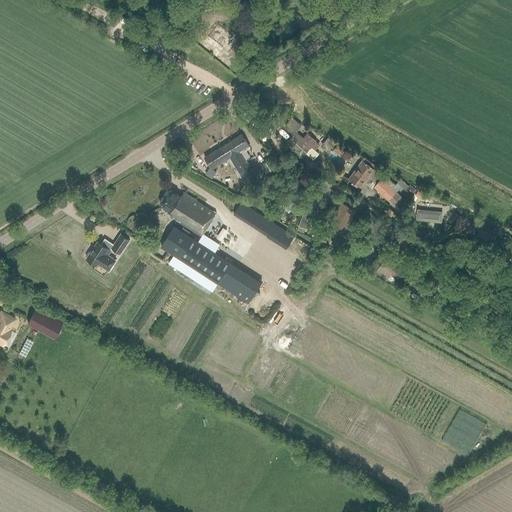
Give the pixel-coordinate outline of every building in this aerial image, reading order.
[(205,28),(198,39),(221,53),(228,41),(205,28)] [(301,125),(292,117),(283,126),(292,135),(301,125)] [(304,139),(296,132),(288,141),(297,149),(295,151),(301,157),(303,155),(304,156),(307,153),(314,161),(320,155),(315,150),(320,145),(308,134),(304,139)] [(247,186),(258,179),(242,154),(250,149),(241,134),(205,157),(213,170),(230,159),(247,186)] [(344,149),(336,144),(332,150),(340,155),(344,149)] [(363,186),(365,183),(368,184),(372,178),(374,180),(376,181),(382,172),(376,168),(377,166),(364,156),(349,177),(363,186)] [(277,168),(272,158),(261,165),(266,174),(277,168)] [(320,161),(307,161),(307,170),(320,170),(320,161)] [(376,181),(374,180),(372,178),(368,184),(376,193),(378,195),(380,193),(396,207),(404,197),(397,192),(402,185),(398,182),(395,185),(389,179),(385,175),(378,183),(376,181)] [(294,178),(289,184),(295,188),(300,182),(294,178)] [(270,200),(271,204),(273,204),(268,188),(256,192),(258,200),(264,198),(264,199),(265,198),(266,201),(270,200)] [(201,236),(216,213),(184,193),(181,197),(170,189),(160,205),(170,211),(168,213),(172,215),(171,217),(201,236)] [(292,211),(301,203),(291,191),(282,198),(292,211)] [(311,201),(308,207),(305,206),(298,225),(306,228),(310,230),(314,221),(323,224),(327,213),(318,209),(320,204),(311,201)] [(287,249),(295,236),(242,202),(234,215),(287,249)] [(328,228),(343,236),(357,210),(342,202),(328,228)] [(411,206),(410,216),(435,219),(437,209),(411,206)] [(453,229),(461,232),(466,219),(458,216),(453,229)] [(263,283),(175,226),(161,247),(250,303),(263,283)] [(481,240),(485,232),(474,226),(469,237),(480,243),(481,240)] [(412,237),(400,230),(392,246),(404,252),(412,237)] [(323,231),(320,239),(327,242),(331,234),(323,231)] [(498,238),(485,232),(481,240),(503,251),(501,255),(506,257),(511,244),(511,241),(500,235),(498,238)] [(121,234),(114,244),(112,248),(121,254),(130,240),(121,234)] [(355,239),(346,256),(359,263),(368,246),(355,239)] [(108,255),(111,251),(98,241),(87,259),(97,266),(98,264),(109,271),(116,261),(108,255)] [(486,271),(478,252),(462,259),(470,277),(486,271)] [(390,257),(388,259),(384,256),(379,261),(383,265),(382,265),(377,261),(372,267),(386,279),(391,274),(397,279),(403,272),(393,262),(394,260),(390,257)] [(498,273),(504,265),(498,260),(492,268),(498,273)] [(509,269),(504,266),(500,272),(505,275),(509,269)] [(421,271),(416,276),(411,283),(425,294),(430,287),(421,280),(425,274),(421,271)] [(510,302),(490,288),(481,302),(500,315),(510,302)] [(73,304),(72,312),(80,313),(82,306),(73,304)] [(36,308),(28,324),(54,338),(63,322),(36,308)] [(16,319),(5,313),(0,310),(0,343),(4,345),(12,330),(10,330),(16,319)]
